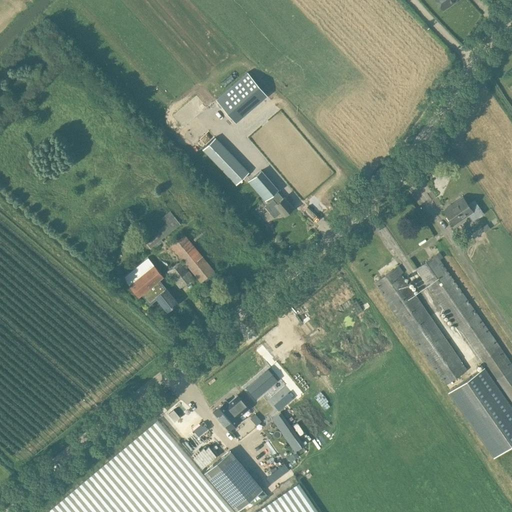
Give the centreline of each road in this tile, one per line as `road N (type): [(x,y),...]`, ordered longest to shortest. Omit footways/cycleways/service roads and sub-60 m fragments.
road 1 (tertiary): [(0,510),(315,255),(392,173)]
road 2 (tertiary): [(392,173),(511,6)]
road 3 (unclassified): [(511,340),(392,173)]
